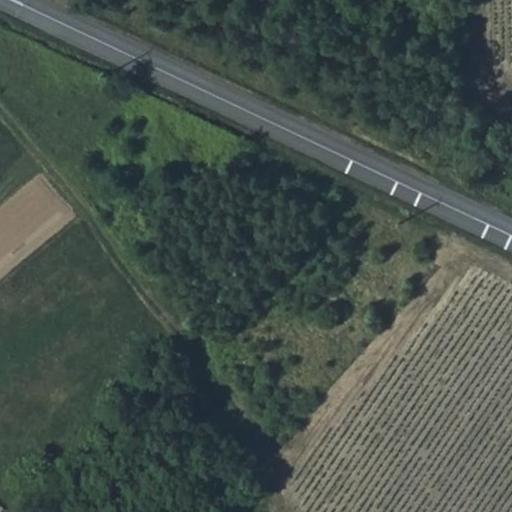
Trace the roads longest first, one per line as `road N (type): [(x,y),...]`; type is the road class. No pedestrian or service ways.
road 1 (secondary): [(14,0),(511,235)]
road 2 (track): [(0,109),(204,353),(285,511)]
